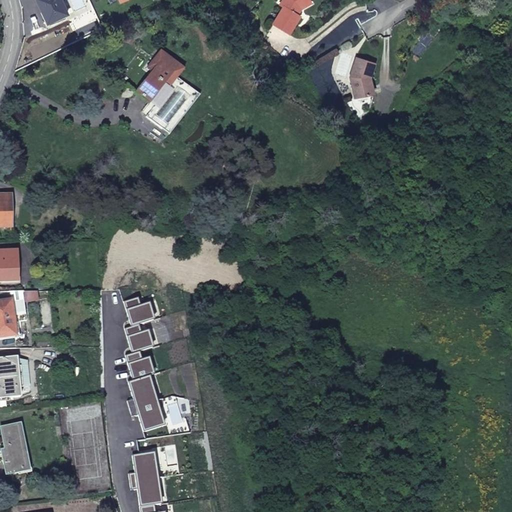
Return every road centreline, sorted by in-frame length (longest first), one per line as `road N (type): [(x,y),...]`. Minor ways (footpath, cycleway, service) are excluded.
road 1 (unknown): [(126,511),(100,297)]
road 2 (unknown): [(2,76),(78,113),(148,123)]
